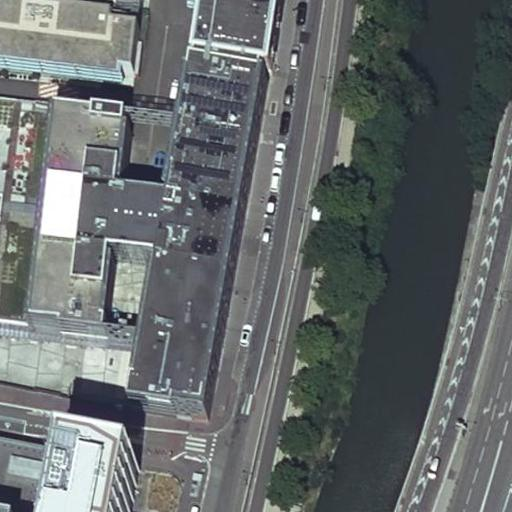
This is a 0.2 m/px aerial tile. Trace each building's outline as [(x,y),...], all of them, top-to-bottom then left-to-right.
[(0,0),(0,70),(122,85),(123,76),(134,78),(140,33),(114,30),(117,0),(0,0)] [(206,0),(202,29),(196,64),(271,74),(283,0),(206,0)] [(117,228),(114,261),(161,267),(141,389),(138,388),(134,411),(209,422),(245,217),(271,74),(196,64),(169,208),(120,202),(117,228)] [(117,228),(120,202),(131,126),(38,113),(39,104),(0,98),(0,200),(2,200),(1,207),(0,211),(0,334),(73,345),(109,350),(116,304),(112,303),(114,261),(117,228)] [(0,511),(132,511),(141,469),(0,441),(0,511)]
